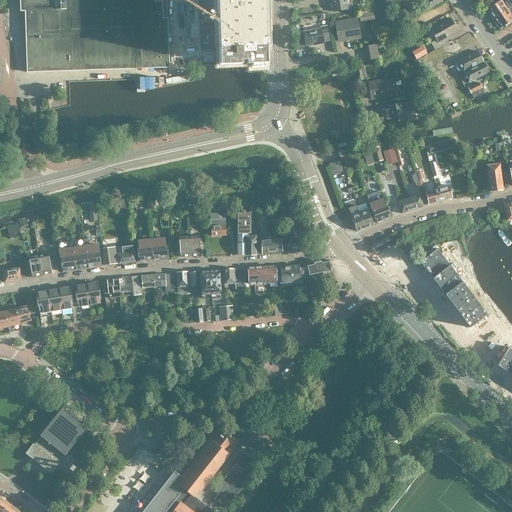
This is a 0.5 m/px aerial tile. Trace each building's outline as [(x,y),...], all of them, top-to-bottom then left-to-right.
[(52,10),(51,0),(20,0),(21,11),(25,11),(52,10)] [(51,0),(52,10),(25,11),(25,18),(49,17),(56,26),(70,26),(69,0),(51,0)] [(155,3),(154,0),(69,0),(70,26),(71,33),(83,33),(95,33),(108,32),(119,32),(132,31),(132,39),(133,69),(144,68),(143,39),(142,19),(143,19),(142,13),(163,12),(162,3),(155,3)] [(199,0),(201,50),(218,49),(219,62),(225,62),(225,65),(241,65),(241,61),(246,61),(246,65),(266,64),(266,48),(264,0),(199,0)] [(348,9),(346,0),(331,0),(332,1),(330,1),(330,5),(331,4),(332,12),(348,9)] [(442,2),(440,0),(424,0),(422,1),(426,9),(428,8),(429,9),(442,2)] [(511,6),(511,0),(509,0),(503,4),(501,0),(487,9),(488,11),(488,12),(490,15),(491,15),(494,19),(507,10),(511,6)] [(511,20),(511,17),(510,14),(511,12),(511,6),(507,10),(494,19),(497,23),(496,25),(498,27),(499,27),(500,29),(511,20)] [(374,11),(360,14),(362,21),(376,18),(374,11)] [(168,38),(168,18),(163,18),(163,12),(142,13),(143,19),(142,19),(143,39),(168,38)] [(56,26),(49,17),(25,18),(26,35),(38,35),(51,34),(59,34),(70,33),(71,33),(70,26),(56,26)] [(360,38),(357,19),(336,23),(339,41),(360,38)] [(445,38),(456,32),(449,20),(432,29),(438,40),(431,43),(435,50),(448,43),(445,38)] [(324,44),(322,35),(328,34),(327,26),(321,27),(321,29),(303,32),(306,46),(316,44),(316,45),(324,44)] [(133,69),(132,39),(132,31),(119,32),(121,69),(133,69)] [(109,70),(108,32),(95,33),(96,49),(102,48),(102,51),(104,51),(105,70),(109,70)] [(121,69),(119,32),(108,32),(109,70),(121,69)] [(72,71),(70,33),(59,34),(60,71),(72,71)] [(83,33),(71,33),(70,33),(72,71),(84,70),(83,33)] [(105,70),(104,51),(102,51),(102,48),(96,49),(95,33),(83,33),(84,70),(105,70)] [(52,59),(51,34),(38,35),(39,59),(52,59)] [(60,71),(59,34),(51,34),(52,59),(53,71),(60,71)] [(39,59),(38,35),(26,35),(27,60),(39,59)] [(169,68),(168,38),(143,39),(144,68),(169,68)] [(378,58),(376,45),(364,47),(366,60),(378,58)] [(425,55),(421,47),(414,51),(418,58),(425,55)] [(484,62),(479,54),(478,51),(454,63),(458,72),(463,70),(464,72),(484,62)] [(53,71),(52,59),(39,59),(27,60),(27,72),(53,71)] [(489,73),(484,62),(464,72),(469,83),(470,82),(489,73)] [(396,94),(393,79),(370,84),(372,98),(396,94)] [(484,94),(479,83),(475,85),(469,88),(474,99),(484,94)] [(407,120),(404,103),(386,106),(387,110),(380,111),(382,121),(389,120),(390,123),(407,120)] [(456,146),(454,138),(429,146),(431,153),(456,146)] [(367,164),(384,159),(380,144),(363,149),(367,164)] [(348,147),(339,150),(341,160),(350,158),(348,147)] [(397,162),(393,149),(384,152),(388,165),(397,162)] [(340,159),(328,163),(333,174),(345,170),(340,159)] [(437,160),(430,162),(433,176),(441,174),(437,160)] [(503,190),(500,164),(487,165),(491,192),(490,192),(504,191),(504,190),(503,190)] [(452,198),(448,186),(437,189),(440,201),(452,198)] [(440,201),(437,189),(426,192),(429,204),(440,201)] [(391,218),(387,207),(385,207),(380,192),(367,196),(377,223),(391,218)] [(423,207),(420,195),(409,199),(412,210),(423,207)] [(412,210),(409,199),(398,202),(402,214),(412,210)] [(125,211),(124,201),(115,202),(116,211),(125,211)] [(374,225),(369,211),(362,214),(361,211),(358,212),(364,229),(374,225)] [(364,229),(358,212),(351,215),(357,231),(364,229)] [(256,254),(256,236),(246,236),(246,234),(251,233),(251,213),(237,213),(238,248),(235,248),(235,255),(238,255),(256,254)] [(226,235),(225,219),(223,219),(223,215),(217,215),(218,219),(210,220),(211,236),(226,235)] [(20,236),(18,225),(7,227),(10,239),(20,236)] [(203,256),(201,239),(199,239),(199,236),(189,237),(190,257),(203,256)] [(190,257),(189,237),(179,237),(179,241),(177,241),(178,257),(190,257)] [(305,250),(304,237),(294,238),(295,251),(305,250)] [(168,259),(167,247),(165,247),(164,238),(151,240),(153,260),(168,259)] [(295,251),(294,238),(283,239),(284,252),(295,251)] [(282,252),(281,239),(271,240),(272,253),(282,252)] [(153,260),(151,240),(139,241),(139,249),(138,250),(139,261),(153,260)] [(272,253),(271,240),(261,241),(262,254),(272,253)] [(101,266),(99,253),(98,244),(85,246),(88,268),(101,266)] [(88,268),(85,246),(72,248),(75,270),(88,268)] [(135,262),(134,252),(133,252),(132,246),(103,250),(104,256),(105,266),(117,264),(116,255),(118,255),(119,264),(135,262)] [(75,270),(72,248),(60,250),(61,259),(63,272),(75,270)] [(436,250),(419,263),(470,328),(487,315),(436,250)] [(54,273),(51,256),(49,257),(48,254),(39,255),(42,275),(54,273)] [(42,275),(39,255),(29,257),(32,277),(42,275)] [(334,278),(330,260),(305,265),(306,267),(308,278),(309,284),(334,278)] [(308,278),(306,267),(299,268),(299,266),(280,268),(281,277),(279,278),(280,284),(282,289),(290,286),(292,285),(295,285),(297,284),(303,284),(304,279),(308,278)] [(277,282),(276,267),(247,268),(247,269),(248,284),(256,283),(257,288),(255,288),(255,294),(270,294),(270,292),(279,292),(279,282),(277,282)] [(21,279),(19,268),(3,271),(5,282),(21,279)] [(246,289),(245,269),(234,269),(224,270),(224,284),(235,283),(236,289),(246,289)] [(219,270),(209,271),(211,298),(221,298),(219,270)] [(209,271),(199,271),(201,299),(211,298),(209,271)] [(177,273),(176,273),(176,274),(177,288),(197,287),(196,272),(188,272),(179,273),(177,273)] [(175,291),(174,274),(165,275),(165,274),(153,275),(154,287),(166,286),(166,292),(175,291)] [(154,287),(153,275),(142,276),(143,288),(154,287)] [(141,295),(139,276),(131,277),(133,291),(133,296),(141,295)] [(133,291),(131,277),(119,278),(120,292),(133,291)] [(120,292),(119,278),(107,280),(109,293),(120,292)] [(100,304),(97,282),(86,284),(89,305),(100,304)] [(89,305),(86,284),(58,289),(62,313),(73,311),(72,307),(78,306),(78,307),(89,305)] [(62,313),(58,289),(47,291),(51,315),(62,313)] [(51,315),(47,291),(36,292),(40,317),(51,315)] [(37,319),(34,302),(27,304),(27,305),(15,309),(19,324),(31,320),(37,319)] [(279,315),(277,302),(270,302),(272,316),(279,315)] [(0,328),(8,327),(4,312),(3,312),(2,310),(1,308),(0,308),(0,328)] [(19,324),(15,309),(4,312),(8,327),(19,324)] [(203,322),(202,309),(195,310),(196,322),(203,322)] [(511,349),(509,347),(497,365),(511,375),(511,349)] [(65,455),(86,429),(61,409),(40,436),(41,437),(35,445),(33,443),(26,453),(51,473),(59,463),(57,462),(60,458),(63,454),(65,455)] [(200,490),(237,443),(238,442),(218,427),(207,441),(209,443),(181,478),(177,475),(177,476),(174,480),(189,492),(193,495),(198,489),(200,490)] [(261,465),(249,455),(246,459),(242,456),(214,492),(218,495),(214,499),(227,509),(261,465)] [(191,511),(184,506),(193,495),(189,492),(188,493),(173,481),(166,492),(164,491),(153,505),(154,506),(152,509),(151,508),(147,511),(191,511)] [(0,511),(8,503),(0,497),(0,496),(0,511)] [(14,511),(16,509),(8,503),(0,511),(14,511)]
